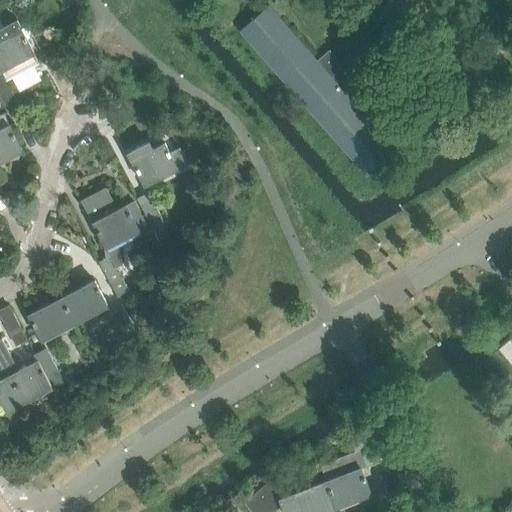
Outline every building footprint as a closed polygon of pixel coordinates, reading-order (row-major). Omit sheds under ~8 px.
[(346,95),(359,84),(329,51),(317,61),(268,6),(240,31),(366,176),(395,151),(346,95)] [(33,52),(21,29),(17,21),(3,28),(0,22),(0,69),(1,69),(6,79),(37,62),(32,52),(33,52)] [(62,64),(45,31),(33,37),(51,70),(62,64)] [(21,109),(4,76),(0,78),(0,95),(10,115),(21,109)] [(0,159),(22,149),(14,133),(18,131),(14,123),(9,125),(3,113),(0,114),(0,159)] [(189,164),(180,147),(170,152),(165,142),(153,148),(149,141),(126,153),(144,187),(134,192),(155,234),(167,228),(145,186),(179,168),(179,170),(189,164)] [(134,201),(127,205),(117,210),(106,188),(82,201),(110,255),(98,262),(117,297),(129,291),(116,267),(121,264),(118,245),(139,234),(137,229),(146,224),(134,201)] [(170,242),(166,231),(159,234),(163,245),(170,242)] [(107,304),(95,282),(94,281),(79,289),(76,284),(71,287),(67,281),(59,285),(65,296),(61,298),(74,321),(107,304)] [(74,321),(61,298),(51,304),(48,299),(38,304),(41,309),(29,315),(41,339),(74,321)] [(27,339),(10,306),(0,311),(0,315),(15,345),(27,339)] [(135,330),(124,309),(113,315),(118,324),(105,331),(112,343),(135,330)] [(144,325),(136,309),(128,314),(136,329),(144,325)] [(511,335),(499,347),(511,362),(511,335)] [(52,388),(37,360),(18,370),(2,339),(0,340),(0,386),(2,390),(0,390),(0,397),(7,411),(52,388)] [(63,382),(46,350),(35,356),(37,360),(52,388),(63,382)] [(379,461),(371,441),(369,436),(357,441),(359,445),(345,450),(349,460),(363,455),(367,466),(379,461)] [(371,473),(368,466),(362,469),(361,466),(324,481),(334,506),(371,492),(364,476),(371,473)] [(318,511),(334,506),(324,481),(280,498),(267,483),(238,507),(242,511),(274,511),(281,506),(283,511),(296,511),(298,511),(318,511)]
